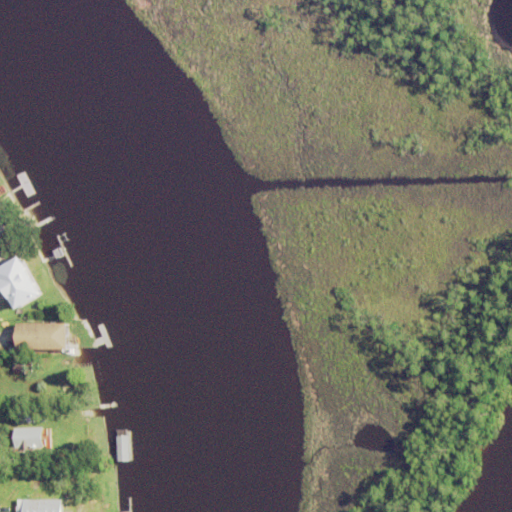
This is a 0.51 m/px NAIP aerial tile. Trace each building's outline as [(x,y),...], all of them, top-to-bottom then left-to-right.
[(0,269),(21,260),(29,279),(0,292),(0,269)] [(49,349),(49,352),(20,352),(20,349),(18,349),(18,329),(20,329),(20,326),(61,326),(61,328),(67,334),(67,342),(62,348),(55,348),(55,349),(49,349)] [(17,414),(48,412),(49,423),(18,425),(17,414)] [(30,454),(30,451),(19,451),(18,431),(52,430),(52,450),(35,451),(35,454),(30,454)] [(118,438),(131,437),(132,463),(119,464),(118,438)] [(26,511),(26,502),(73,502),(72,511),(26,511)]
